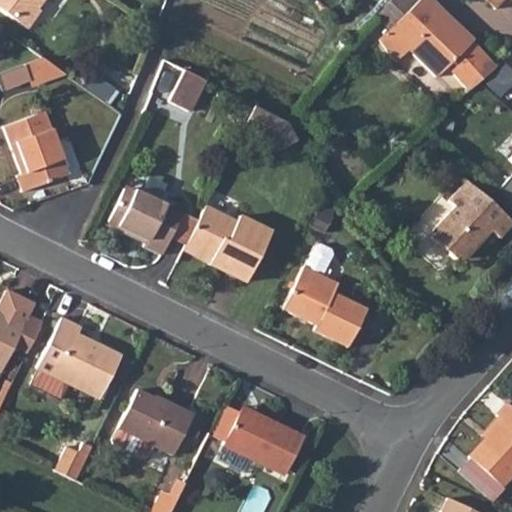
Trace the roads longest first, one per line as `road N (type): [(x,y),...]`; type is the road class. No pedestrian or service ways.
road 1 (residential): [(416,440),(0,234)]
road 2 (residential): [(511,328),(416,440)]
